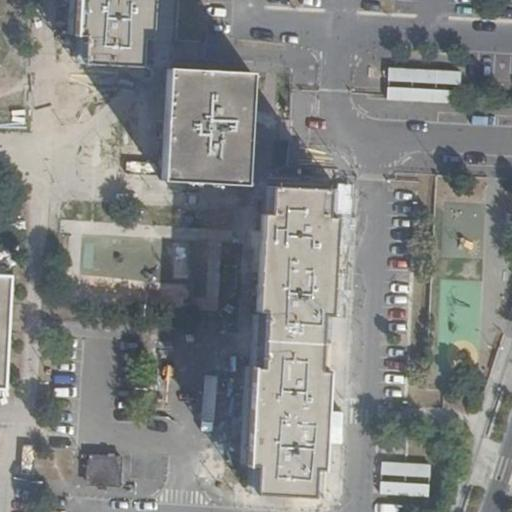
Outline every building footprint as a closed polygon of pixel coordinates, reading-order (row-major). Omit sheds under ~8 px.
[(79,0),(77,36),(86,36),(84,64),(140,68),(143,40),(151,40),(152,0),(79,0)] [(385,99),(448,101),(448,84),(459,84),(459,70),(386,68),(385,99)] [(169,70),(163,181),(245,185),(251,74),(169,70)] [(313,495),(314,467),(323,467),(328,370),(320,370),(322,315),(331,315),(336,218),(327,217),(328,189),(272,187),(271,215),(261,215),(257,310),(265,311),(262,367),(255,367),(250,464),(257,465),(257,493),(313,495)] [(90,455),(87,485),(121,487),(123,457),(90,455)] [(378,494),(428,497),(430,463),(379,461),(378,494)]
